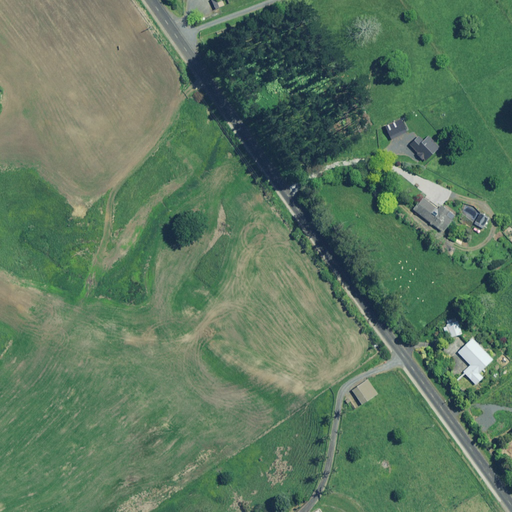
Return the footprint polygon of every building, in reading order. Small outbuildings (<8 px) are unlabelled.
[(431,201),(425,196),(414,210),(443,232),(456,216),(442,205),(438,210),(429,203),(431,201)] [(488,219),(481,214),(476,222),(483,227),(488,219)] [(453,323),(452,319),(446,321),(448,326),(443,328),(446,336),(450,334),(451,337),(462,334),(458,321),(453,323)] [(493,360),(473,339),(458,352),(471,366),(464,372),(476,385),(483,378),(478,373),(493,360)] [(377,394),(368,380),(352,391),(362,405),(377,394)]
